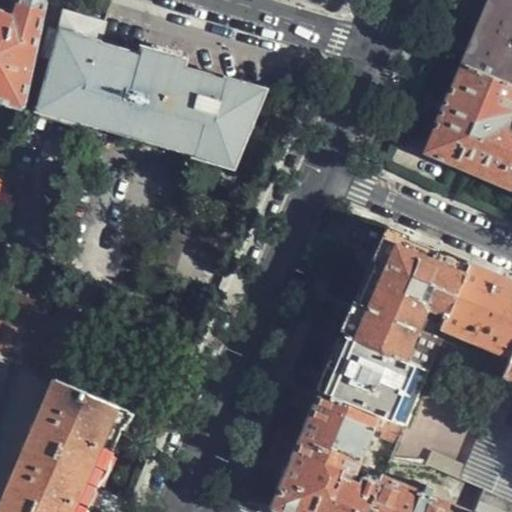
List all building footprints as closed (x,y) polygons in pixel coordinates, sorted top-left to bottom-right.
[(0,100),(19,106),(25,103),(47,2),(45,0),(20,0),(16,16),(0,11),(0,100)] [(511,0),(489,0),(462,67),(511,86),(511,59),(504,57),(511,37),(511,0)] [(268,90),(228,77),(227,79),(225,80),(187,68),(188,60),(170,55),(144,47),(141,55),(101,43),(106,24),(101,23),(67,13),(66,14),(39,109),(38,111),(72,121),(73,119),(196,154),(196,157),(236,168),(268,90)] [(462,167),(511,189),(511,86),(462,67),(445,108),(427,151),(462,167)] [(358,309),(345,338),(403,363),(426,308),(444,316),(468,264),(430,248),(392,233),(370,281),(358,309)] [(511,283),(505,280),(468,264),(444,316),(438,329),(492,353),(488,362),(506,370),(511,356),(511,283)] [(168,320),(174,305),(149,294),(143,309),(168,320)] [(0,356),(15,363),(50,377),(68,326),(0,301),(0,356)] [(334,363),(321,393),(404,429),(428,374),(403,363),(345,338),(334,363)] [(0,415),(15,363),(0,356),(0,415)] [(511,356),(506,370),(503,378),(511,381),(511,356)] [(89,511),(90,510),(92,510),(97,500),(101,490),(99,488),(132,412),(57,381),(0,511),(89,511)] [(286,475),(272,506),(286,511),(365,511),(377,484),(367,480),(360,481),(359,486),(341,479),(343,474),(350,477),(355,476),(374,432),(380,434),(378,437),(397,446),(404,429),(321,393),(310,417),(286,475)] [(424,467),(461,483),(465,470),(429,454),(424,467)] [(460,511),(404,488),(409,466),(390,465),(384,479),(380,478),(377,484),(365,511),(460,511)] [(511,511),(511,510),(480,497),(473,511),(511,511)]
